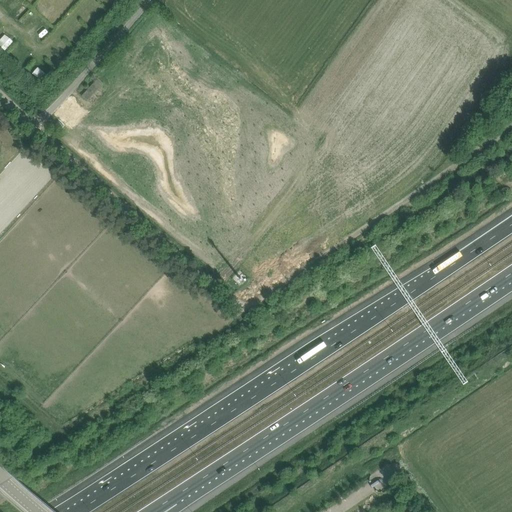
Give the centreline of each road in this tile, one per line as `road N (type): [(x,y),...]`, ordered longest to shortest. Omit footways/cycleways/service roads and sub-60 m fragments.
road 1 (unclassified): [(511,127),(245,306),(32,128)]
road 2 (motorway): [(511,223),(77,511)]
road 3 (motorway): [(172,498),(511,272)]
road 4 (unclassified): [(32,128),(152,0)]
